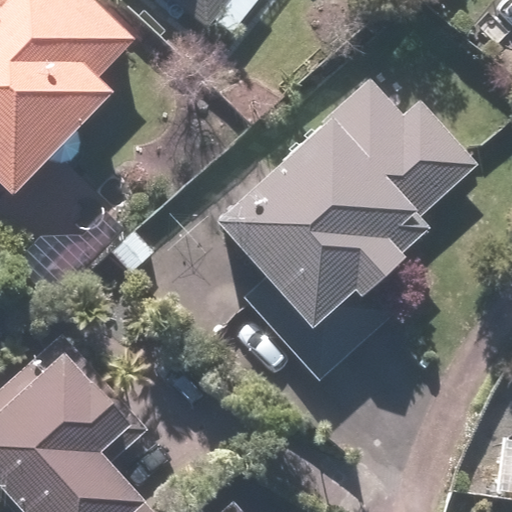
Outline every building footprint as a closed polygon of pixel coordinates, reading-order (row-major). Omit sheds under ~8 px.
[(0,0),(0,187),(13,201),(125,88),(106,69),(142,32),(109,0),(0,0)] [(181,0),(209,25),(231,0),(181,0)] [(406,115),(371,78),(224,215),(273,267),(241,298),(323,387),(400,315),(376,289),(446,225),(431,209),(481,163),(422,100),(406,115)] [(33,355),(46,369),(0,409),(0,456),(49,511),(134,511),(154,495),(112,448),(145,419),(64,327),(33,355)] [(246,511),(239,503),(229,511),(246,511)]
